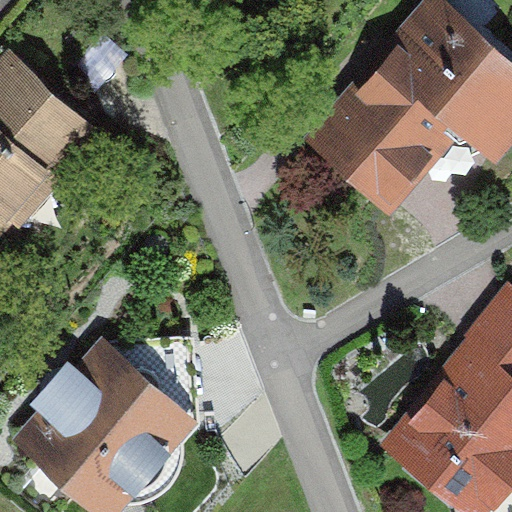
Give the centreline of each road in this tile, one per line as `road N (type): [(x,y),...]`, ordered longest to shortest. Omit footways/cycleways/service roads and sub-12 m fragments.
road 1 (residential): [(142,0),(283,362)]
road 2 (residential): [(283,362),(511,229)]
road 3 (residential): [(283,362),(338,511)]
